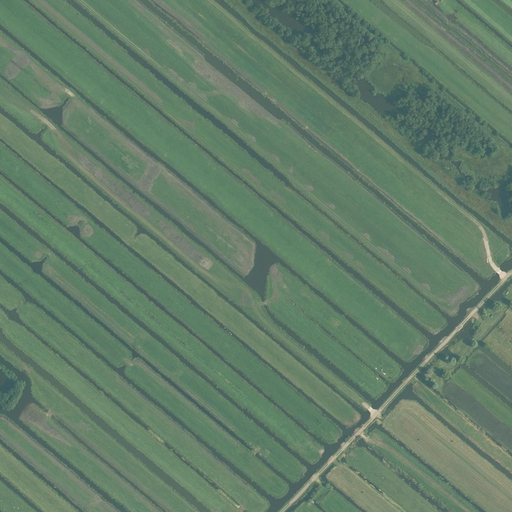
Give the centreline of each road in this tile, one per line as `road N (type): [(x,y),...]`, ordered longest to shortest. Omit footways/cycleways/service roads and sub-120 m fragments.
road 1 (track): [(444,340),(34,0)]
road 2 (track): [(505,277),(493,267),(482,227),(209,0)]
road 3 (unclassified): [(281,511),(511,270)]
